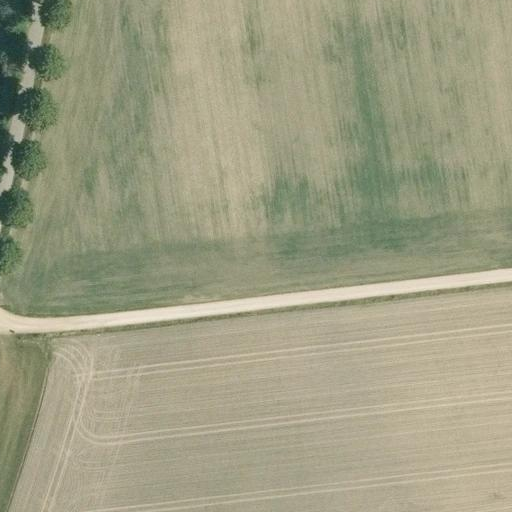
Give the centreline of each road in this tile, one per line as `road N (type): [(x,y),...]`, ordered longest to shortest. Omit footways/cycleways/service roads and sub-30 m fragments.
road 1 (track): [(0,325),(57,327),(511,275)]
road 2 (residential): [(0,185),(42,0)]
